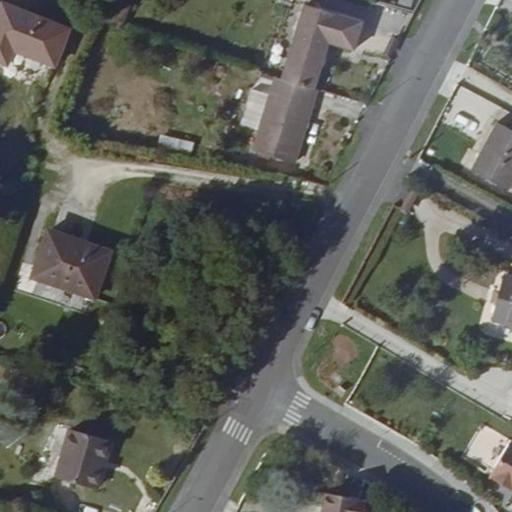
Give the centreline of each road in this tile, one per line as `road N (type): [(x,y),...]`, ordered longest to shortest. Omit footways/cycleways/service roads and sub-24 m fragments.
road 1 (tertiary): [(265,393),(466,0)]
road 2 (residential): [(265,393),(396,463),(455,511)]
road 3 (tertiary): [(196,511),(265,393)]
